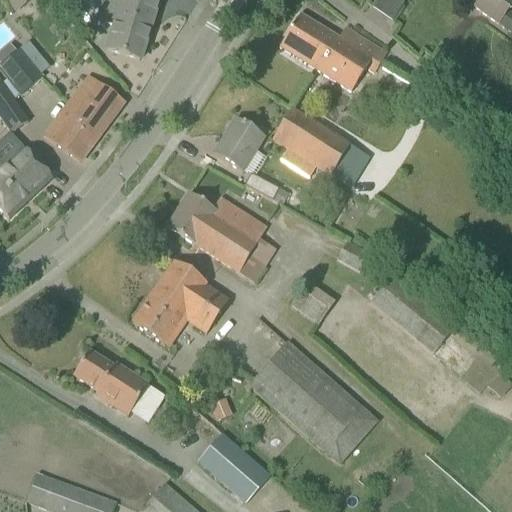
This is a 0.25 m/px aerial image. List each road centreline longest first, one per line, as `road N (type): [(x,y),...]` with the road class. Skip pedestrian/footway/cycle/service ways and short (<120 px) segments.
road 1 (unclassified): [(0,277),(85,205),(137,144),(232,0)]
road 2 (unclassified): [(326,0),(467,117)]
